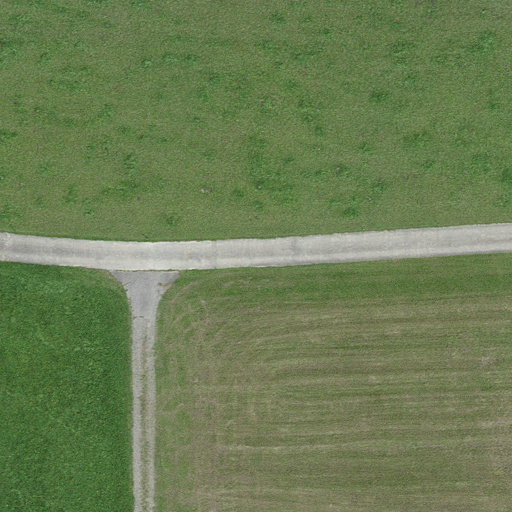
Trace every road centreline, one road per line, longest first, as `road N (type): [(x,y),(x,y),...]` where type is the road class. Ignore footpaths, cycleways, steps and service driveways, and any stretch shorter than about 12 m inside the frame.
road 1 (track): [(511,239),(145,258),(0,247)]
road 2 (track): [(145,258),(149,511)]
